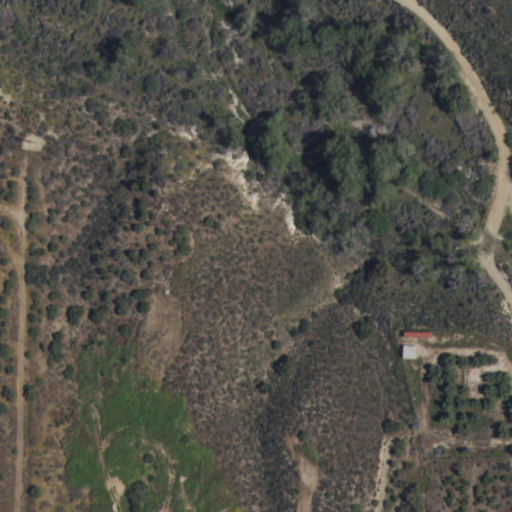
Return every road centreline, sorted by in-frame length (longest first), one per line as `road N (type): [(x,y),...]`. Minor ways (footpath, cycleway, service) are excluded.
road 1 (track): [(405,0),(489,121),(500,187),(486,224),(486,261),(511,303)]
road 2 (track): [(511,375),(495,357),(439,353),(419,378),(431,437),(511,441)]
